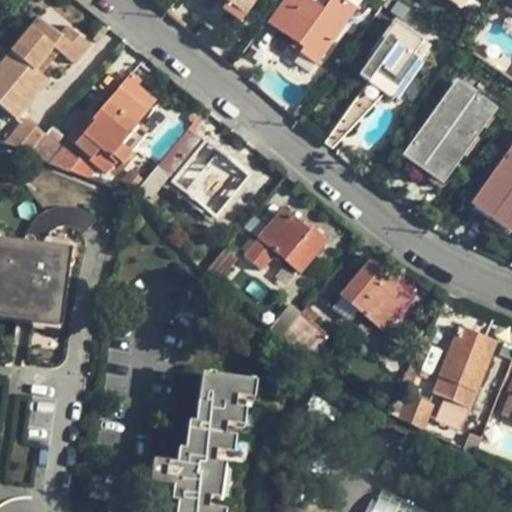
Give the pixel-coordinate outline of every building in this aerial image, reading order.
[(217,8),(242,25),(260,0),(222,0),(223,0),(217,8)] [(293,49),(320,69),(369,0),(337,0),(329,12),(311,0),(289,0),(271,26),(296,44),(293,49)] [(442,0),(462,15),(473,0),(442,0)] [(0,113),(2,111),(19,124),(51,85),(45,80),(63,58),(78,70),(95,50),(49,13),(0,72),(0,113)] [(372,87),(328,146),(336,153),(388,99),(394,104),(435,50),(399,23),(369,63),(373,66),(363,80),(372,87)] [(354,54),(347,64),(356,70),(362,61),(354,54)] [(403,163),(445,193),(463,169),(459,166),(464,158),(469,162),(485,139),(480,135),(487,126),(491,130),(500,118),(495,115),(497,112),(460,86),(458,89),(454,86),(445,98),(449,101),(443,109),(438,106),(416,135),(421,138),(403,163)] [(135,152),(141,150),(145,145),(146,139),(145,134),(140,128),(148,118),(121,95),(101,118),(95,113),(72,140),(96,161),(93,164),(110,179),(121,167),(126,171),(137,159),(129,152),(135,152)] [(203,117),(136,199),(145,207),(150,201),(153,204),(170,183),(218,223),(252,181),(198,136),(209,122),(203,117)] [(29,123),(7,147),(33,155),(74,175),(83,164),(66,150),(68,147),(64,143),(66,141),(53,130),(48,136),(29,123)] [(472,214),(508,240),(511,235),(511,147),(511,149),(511,158),(509,162),(504,159),(491,177),(497,180),(490,189),(485,185),(471,205),(472,214)] [(28,243),(0,239),(0,314),(63,323),(74,245),(47,241),(48,234),(55,228),(62,225),(69,224),(78,225),(83,230),(98,216),(92,209),(86,205),(67,203),(38,215),(31,224),(28,243)] [(285,213),(260,242),(302,278),(329,246),(312,232),(310,234),(285,213)] [(227,251),(206,276),(219,288),(241,262),(227,251)] [(371,267),(334,311),(351,325),(360,314),(385,335),(413,302),(371,267)] [(286,303),(266,327),(312,364),(332,340),(286,303)] [(445,402),(436,425),(461,435),(465,425),(468,426),(499,346),(452,328),(448,338),(456,342),(434,398),(445,402)] [(228,511),(228,509),(213,507),(214,495),(224,497),(228,463),(219,462),(221,449),(236,451),(238,436),(228,434),(229,421),(248,424),(250,409),(238,407),(240,394),(257,396),(259,380),(208,373),(202,423),(195,423),(191,450),(184,449),(182,463),(154,459),(151,483),(177,486),(175,499),(181,500),(179,511),(228,511)] [(511,390),(501,417),(511,421),(511,390)] [(403,422),(426,434),(436,409),(432,408),(434,402),(413,393),(410,401),(400,397),(393,415),(404,419),(403,422)] [(472,439),(466,452),(476,457),(482,443),(472,439)]
